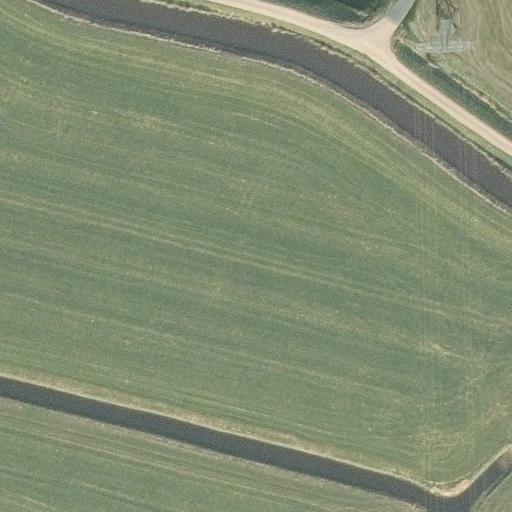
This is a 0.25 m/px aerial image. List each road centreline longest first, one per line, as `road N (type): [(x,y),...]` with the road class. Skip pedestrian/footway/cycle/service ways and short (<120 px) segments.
road 1 (unclassified): [(511,148),(366,47)]
road 2 (unclassified): [(366,47),(232,0)]
